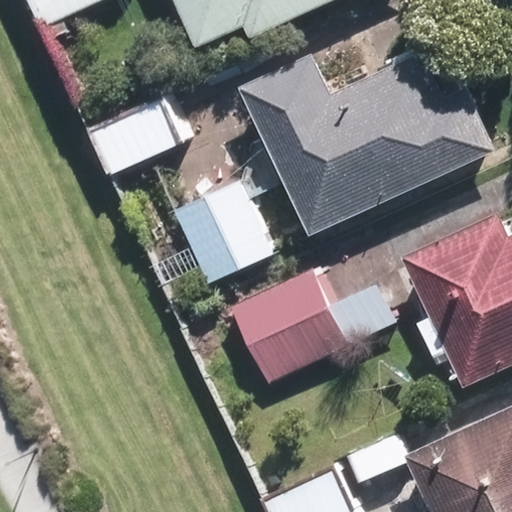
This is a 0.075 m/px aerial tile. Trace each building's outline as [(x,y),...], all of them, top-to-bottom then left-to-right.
[(97,0),(44,0),(54,20),(97,0)] [(253,30),(318,0),(178,0),(197,41),(248,18),(253,30)] [(312,231),(497,144),(469,81),(445,92),(422,45),(333,86),(314,46),(242,80),(312,231)] [(194,135),(174,92),(104,125),(125,168),(194,135)] [(242,175),(180,203),(198,245),(211,272),(249,256),(237,228),(261,218),(242,175)] [(466,380),(511,358),(511,230),(510,231),(499,206),(405,249),(466,380)] [(318,260),(237,297),(273,375),(354,336),(318,260)] [(511,511),(511,399),(407,448),(437,511),(511,511)] [(364,511),(341,459),(271,490),(281,511),(364,511)]
